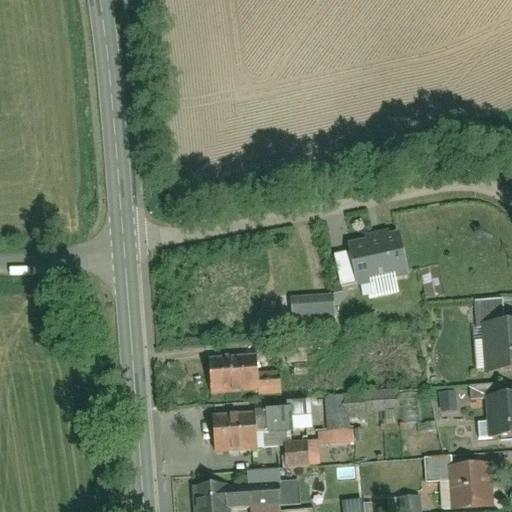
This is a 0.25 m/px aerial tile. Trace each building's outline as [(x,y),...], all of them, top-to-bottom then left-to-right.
[(348,249),(353,289),(408,283),(404,243),(348,249)] [(496,304),(457,306),(458,326),(497,323),(496,304)] [(511,330),(485,331),(486,378),(511,377),(511,330)] [(205,355),(208,399),(258,396),(256,352),(205,355)] [(431,395),(432,420),(451,419),(450,394),(431,395)] [(511,395),(479,397),(481,447),(511,445),(511,395)] [(396,398),(397,430),(421,430),(420,398),(396,398)] [(252,413),(254,440),(280,439),(279,411),(252,413)] [(196,418),(195,458),(244,458),(245,418),(196,418)] [(438,489),(438,511),(477,511),(477,469),(449,469),(449,461),(417,462),(417,489),(438,489)] [(265,511),(265,485),(180,486),(180,511),(265,511)] [(380,500),(380,511),(414,511),(414,498),(380,500)]
